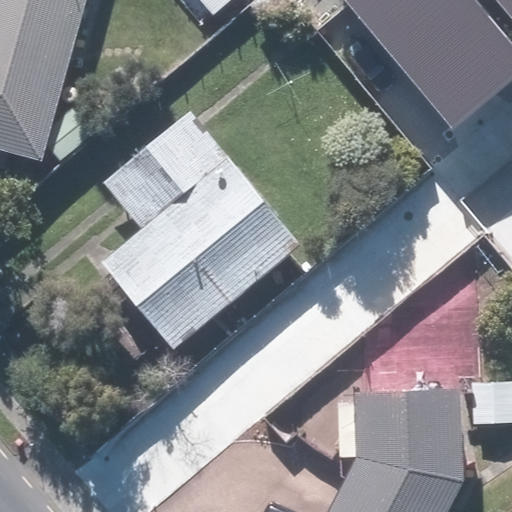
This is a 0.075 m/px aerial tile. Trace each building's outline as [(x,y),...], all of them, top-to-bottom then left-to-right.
[(0,0),(0,145),(52,159),(96,0),(0,0)] [(205,0),(218,15),(236,0),(205,0)] [(334,0),(446,130),(511,74),(511,54),(465,0),(334,0)] [(150,227),(112,259),(186,346),(311,242),(200,110),(112,182),(150,227)] [(373,452),(343,511),(460,511),(480,475),(477,422),(511,421),(511,380),(478,381),(372,388),(373,398),(350,399),(351,453),(373,452)]
